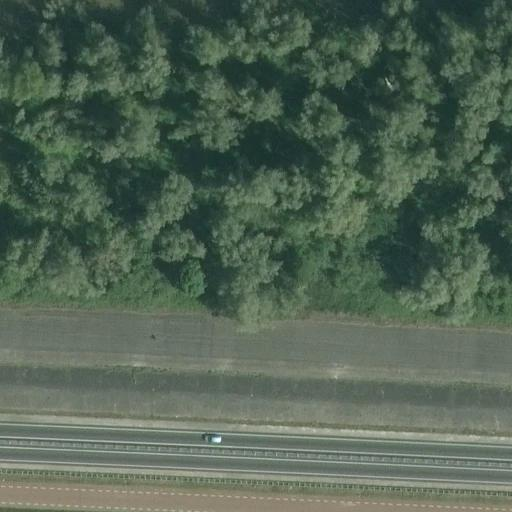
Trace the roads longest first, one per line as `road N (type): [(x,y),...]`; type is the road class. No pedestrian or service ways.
road 1 (trunk): [(511,459),(0,434)]
road 2 (trunk): [(0,455),(511,480)]
road 3 (tertiary): [(341,511),(0,495)]
